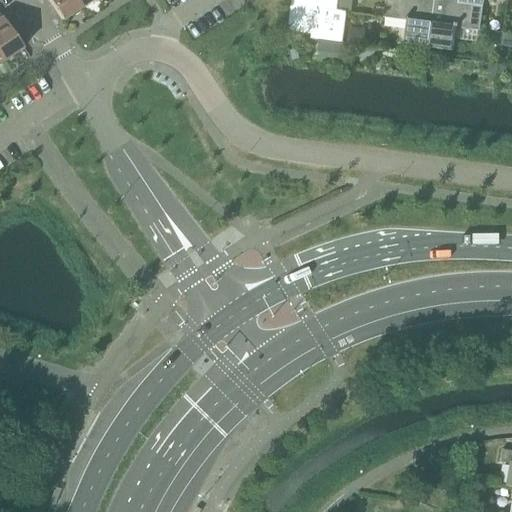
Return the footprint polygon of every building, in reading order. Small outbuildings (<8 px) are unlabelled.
[(82,8),(76,0),(49,0),(64,21),(82,8)] [(76,0),(82,8),(94,0),(76,0)] [(291,0),(288,33),(311,36),(311,40),(319,41),(318,52),(343,56),(344,47),(344,44),(343,44),(347,12),(336,11),(337,0),(291,0)] [(386,0),(384,17),(384,18),(408,21),(405,45),(429,48),(435,0),(386,0)] [(435,0),(429,48),(454,52),(455,39),(457,28),(478,31),(481,31),(481,30),(484,7),(459,3),(450,1),(449,0),(435,0)] [(2,15),(0,16),(0,53),(5,61),(24,48),(2,15)] [(348,43),(363,45),(365,30),(350,28),(348,43)] [(498,74),(500,66),(490,65),(489,73),(498,74)] [(506,486),(511,487),(511,451),(502,450),(500,462),(510,464),(506,486)]
